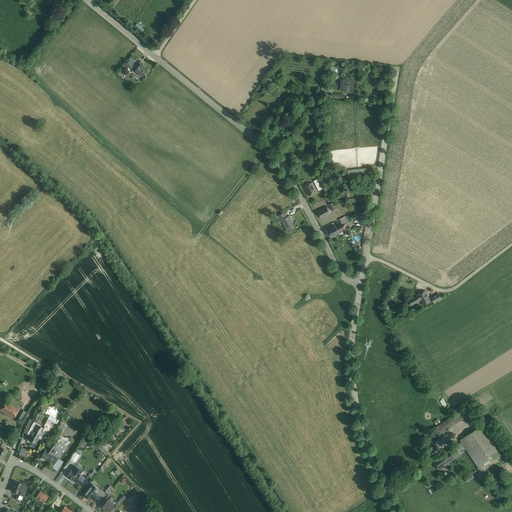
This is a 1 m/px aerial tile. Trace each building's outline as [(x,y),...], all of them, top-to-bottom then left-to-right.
[(134,64),(129,60),(125,64),(131,69),(134,64)] [(147,70),(140,64),(135,70),(142,76),(147,70)] [(354,80),(344,79),(343,91),(353,92),(354,80)] [(322,189),(318,180),(317,181),(316,180),(314,181),(316,186),(319,191),(322,189)] [(312,182),(304,186),(309,196),(317,192),(312,182)] [(327,207),(318,211),(322,218),(330,214),(327,207)] [(285,212),(276,217),(279,223),(282,221),(286,219),(285,218),(287,217),(285,212)] [(287,217),(285,218),(286,219),(282,221),(287,231),(295,228),(291,221),(292,221),(290,215),(287,217)] [(335,226),(327,230),(332,237),(339,233),(336,227),(335,226)] [(425,291),(418,295),(420,300),(423,305),(431,301),(425,291)] [(438,294),(431,298),(434,304),(441,299),(438,294)] [(418,295),(409,301),(411,305),(417,302),(417,301),(420,300),(418,295)] [(19,409),(6,401),(0,411),(14,418),(19,409)] [(440,435),(474,413),(469,406),(436,428),(440,435)] [(48,419),(43,427),(44,428),(42,431),(47,434),(53,423),(54,422),(51,421),(48,419)] [(43,427),(33,422),(27,434),(30,436),(31,435),(33,431),(40,434),(42,431),(44,428),(43,427)] [(501,454),(482,425),(477,429),(496,458),(501,454)] [(496,458),(477,429),(467,435),(487,464),(496,458)] [(40,434),(33,431),(31,435),(30,436),(28,440),(32,442),(36,444),(39,438),(38,438),(40,434)] [(42,431),(40,434),(38,438),(39,438),(40,439),(41,437),(45,439),(47,434),(42,431)] [(72,442),(61,435),(57,440),(67,447),(68,447),(72,442)] [(487,464),(467,435),(460,440),(462,442),(466,449),(480,469),(487,464)] [(85,438),(80,445),(83,448),(89,441),(85,438)] [(52,448),(49,452),(50,453),(58,457),(61,452),(63,453),(67,447),(57,440),(52,448)] [(462,442),(456,446),(460,453),(466,449),(462,442)] [(102,444),(98,448),(108,457),(111,454),(102,444)] [(43,452),(40,457),(45,461),(46,459),(50,453),(49,452),(52,448),(49,446),(47,449),(46,449),(43,452)] [(456,446),(442,455),(448,463),(461,454),(460,453),(456,446)] [(24,458),(27,448),(20,447),(17,456),(24,458)] [(75,462),(80,455),(75,451),(70,459),(75,462)] [(58,457),(50,453),(46,459),(54,464),(58,457)] [(439,456),(437,458),(437,457),(433,460),(439,469),(448,464),(448,463),(442,455),(439,456)] [(77,474),(72,470),(67,477),(75,482),(80,474),(78,473),(77,474)] [(471,473),(464,478),(467,482),(474,477),(471,473)] [(80,474),(75,482),(80,486),(85,478),(80,474)] [(22,484),(15,481),(11,491),(18,493),(19,493),(22,484)] [(27,486),(22,484),(19,493),(24,495),(27,486)] [(94,489),(89,496),(96,502),(100,496),(95,492),(96,491),(94,489)] [(48,496),(40,491),(36,497),(44,502),(48,496)] [(24,495),(19,493),(18,493),(16,499),(22,502),(24,495)] [(123,496),(117,502),(119,504),(126,498),(123,496)] [(62,501),(57,497),(53,503),(59,507),(62,501)] [(108,511),(114,505),(107,500),(101,507),(106,511),(108,511)]
